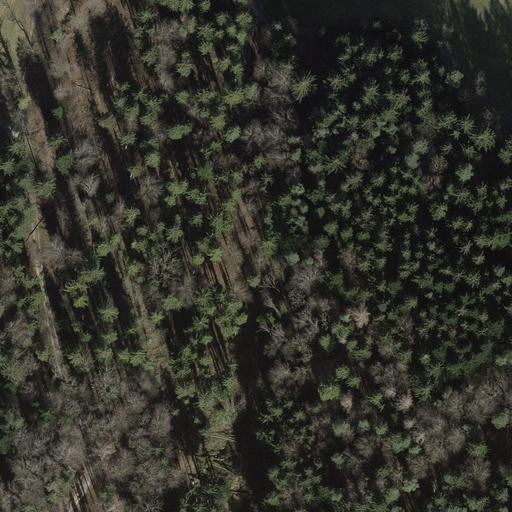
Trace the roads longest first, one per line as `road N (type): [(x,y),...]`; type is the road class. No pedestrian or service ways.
road 1 (track): [(256,368),(240,257),(240,146),(259,1),(277,27),(304,34),(336,25),(416,30),(511,120)]
road 2 (track): [(62,511),(91,476),(91,446),(60,368),(28,154),(0,118)]
road 3 (track): [(39,0),(6,122)]
